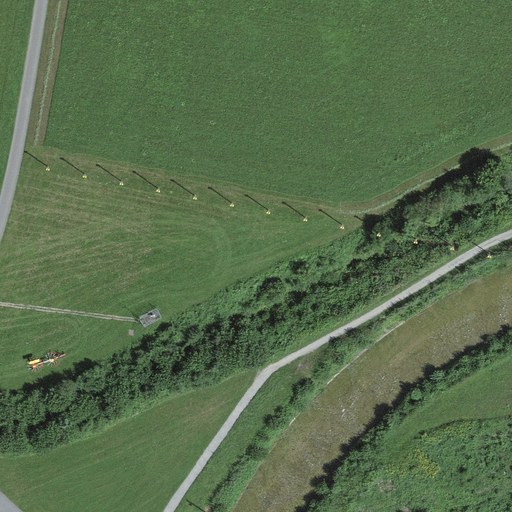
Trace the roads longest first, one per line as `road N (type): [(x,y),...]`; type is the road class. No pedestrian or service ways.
road 1 (track): [(169,511),(269,370),(511,233)]
road 2 (track): [(39,0),(0,218)]
